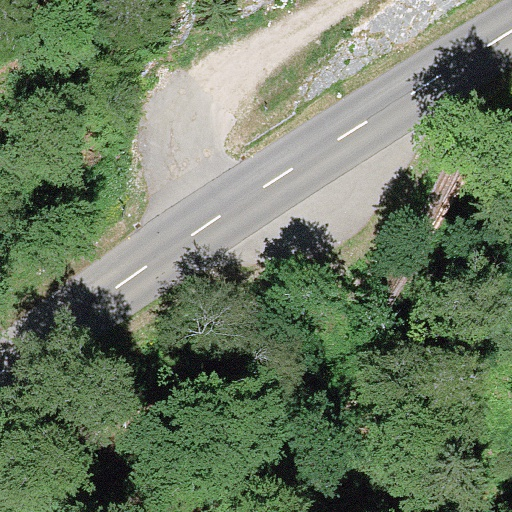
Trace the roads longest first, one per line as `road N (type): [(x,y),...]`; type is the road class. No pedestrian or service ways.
road 1 (tertiary): [(511,32),(194,230),(0,379)]
road 2 (track): [(325,0),(176,127),(194,230)]
